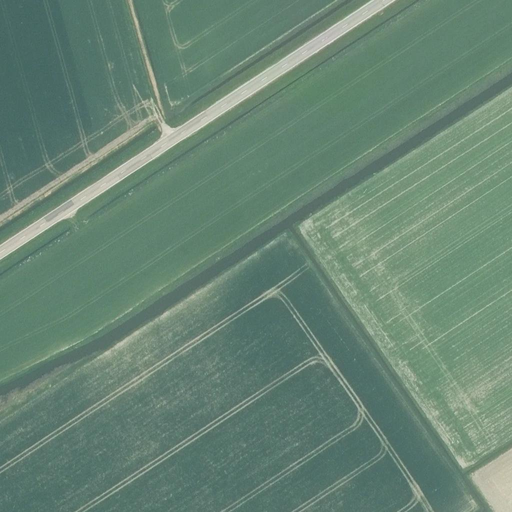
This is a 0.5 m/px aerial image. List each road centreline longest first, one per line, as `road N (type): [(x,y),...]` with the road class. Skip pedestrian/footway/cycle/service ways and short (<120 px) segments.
road 1 (tertiary): [(0,252),(384,0)]
road 2 (track): [(170,141),(129,0)]
